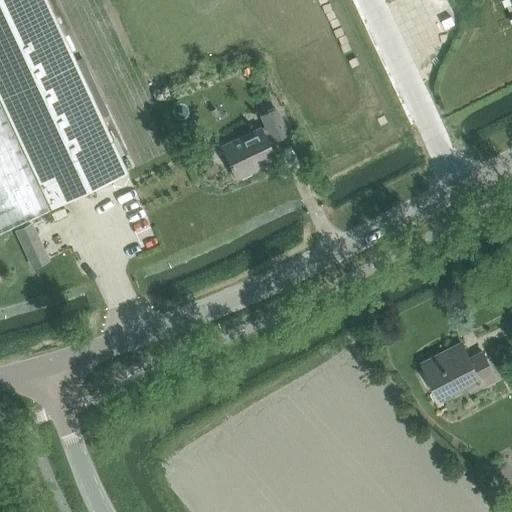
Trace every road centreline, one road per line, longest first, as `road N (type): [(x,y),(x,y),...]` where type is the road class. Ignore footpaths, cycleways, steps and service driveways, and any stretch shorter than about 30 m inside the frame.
road 1 (tertiary): [(47,370),(302,268),(511,159)]
road 2 (unclassified): [(102,511),(47,370)]
